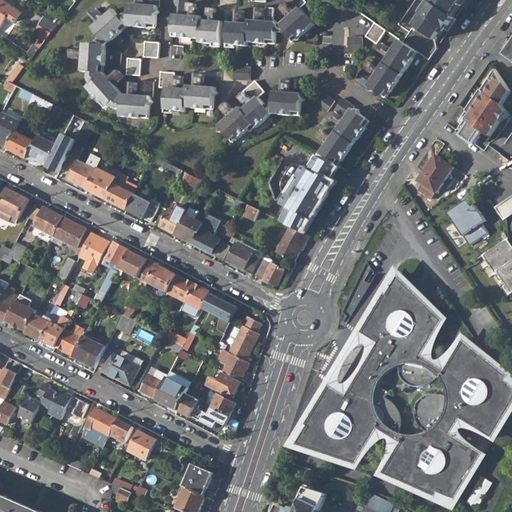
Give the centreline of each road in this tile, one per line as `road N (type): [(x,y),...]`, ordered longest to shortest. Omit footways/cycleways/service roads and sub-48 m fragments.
road 1 (residential): [(286,310),(0,165)]
road 2 (residential): [(0,336),(245,456)]
road 3 (residential): [(507,368),(381,190)]
road 4 (tertiary): [(247,511),(307,338)]
road 5 (residential): [(164,51),(279,63),(329,78)]
road 6 (tertiary): [(503,0),(418,120)]
road 7 (tertiary): [(324,313),(332,277),(381,190)]
road 8 (tertiary): [(286,327),(245,456)]
road 9 (tertiary): [(368,184),(301,298)]
